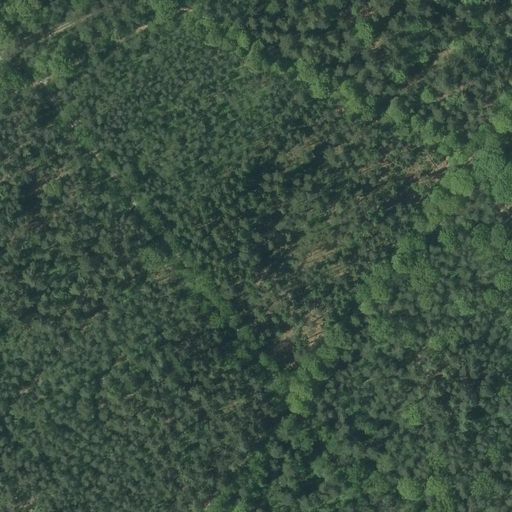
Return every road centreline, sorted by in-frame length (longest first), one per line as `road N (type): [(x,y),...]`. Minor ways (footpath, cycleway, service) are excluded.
road 1 (track): [(12,54),(289,397)]
road 2 (track): [(511,170),(192,14),(172,12)]
road 3 (track): [(511,103),(289,397)]
road 4 (track): [(0,100),(172,12)]
road 5 (track): [(289,397),(382,511)]
road 6 (track): [(289,397),(204,511)]
road 7 (track): [(118,0),(0,59)]
